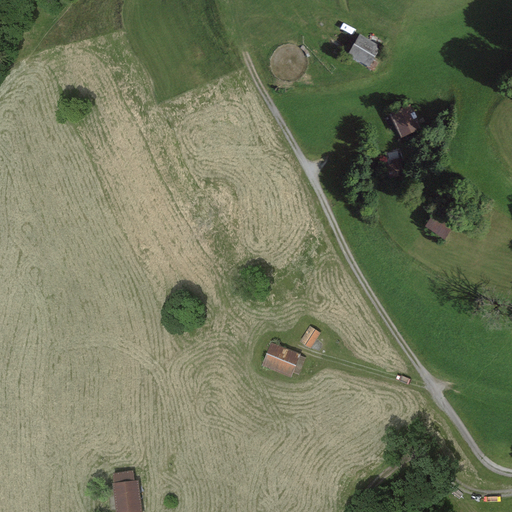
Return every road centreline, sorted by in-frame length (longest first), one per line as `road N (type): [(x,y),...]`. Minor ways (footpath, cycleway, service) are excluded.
road 1 (track): [(243,50),(429,382)]
road 2 (track): [(296,346),(429,382)]
road 3 (track): [(429,382),(478,454),(511,473)]
